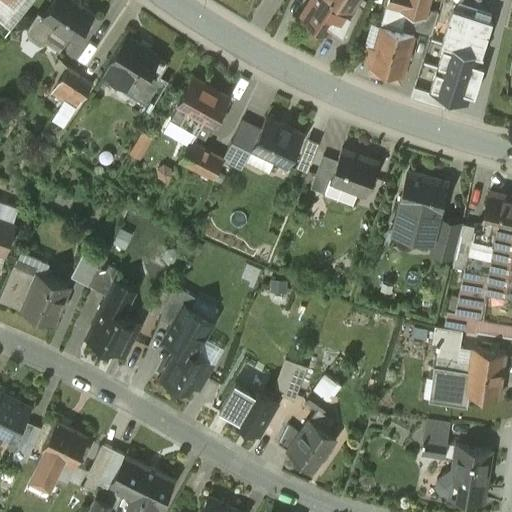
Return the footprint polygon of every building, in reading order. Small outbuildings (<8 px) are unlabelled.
[(75,0),(56,0),(46,15),(39,11),(28,27),(29,35),(41,43),(49,42),(61,50),(71,35),(76,39),(94,12),(75,0)] [(311,0),(302,14),(330,32),(348,4),(352,6),(356,0),(311,0)] [(430,0),(388,0),(387,5),(407,10),(426,15),(428,8),(430,0)] [(439,11),(428,8),(426,15),(422,30),(432,32),(439,11)] [(426,15),(407,10),(401,29),(413,33),(415,27),(422,30),(426,15)] [(458,17),(439,11),(432,32),(451,38),(458,17)] [(401,29),(382,24),(376,47),(370,45),(366,61),(371,62),(371,65),(373,65),(371,70),(400,78),(401,73),(403,74),(415,33),(413,33),(401,29)] [(161,56),(126,34),(109,62),(110,63),(132,76),(144,83),(160,57),(161,56)] [(482,59),(451,49),(440,82),(471,92),(482,59)] [(160,57),(144,84),(144,83),(132,76),(132,77),(142,83),(137,93),(149,100),(146,106),(149,108),(152,102),(153,103),(167,80),(159,75),(168,62),(160,57)] [(132,76),(110,63),(105,70),(127,84),(132,77),(132,76)] [(70,67),(59,84),(70,92),(82,75),(70,67)] [(82,75),(70,92),(82,100),(93,83),(82,75)] [(230,95),(194,76),(178,104),(178,105),(171,118),(197,133),(206,137),(213,124),(214,124),(230,95)] [(304,133),(267,115),(252,148),(289,165),(304,133)] [(197,133),(171,118),(164,130),(189,144),(190,140),(192,141),(197,133)] [(192,141),(190,140),(189,144),(180,160),(214,177),(224,157),(192,141)] [(379,161),(342,148),(331,179),(359,189),(368,192),(379,161)] [(448,181),(409,170),(394,226),(395,226),(395,225),(433,235),(432,236),(433,236),(448,181)] [(359,189),(331,179),(326,193),(354,203),(359,189)] [(511,195),(490,191),(483,223),(479,225),(463,223),(456,256),(454,265),(466,267),(459,296),(453,295),(450,311),(448,311),(445,326),(464,329),(511,336),(511,195)] [(0,218),(0,264),(14,223),(0,218)] [(450,220),(443,253),(456,256),(463,223),(450,220)] [(101,259),(84,250),(72,275),(90,284),(101,259)] [(121,269),(101,259),(90,284),(108,294),(121,269)] [(37,271),(15,262),(0,296),(22,306),(22,307),(55,321),(70,284),(37,270),(37,271)] [(108,294),(88,335),(118,350),(123,341),(130,345),(140,324),(133,320),(134,319),(122,313),(134,289),(117,280),(122,270),(121,269),(108,294)] [(175,283),(161,316),(173,323),(185,302),(191,306),(197,296),(175,283)] [(173,323),(165,337),(179,345),(162,375),(189,391),(195,382),(201,386),(212,366),(206,362),(207,360),(194,353),(214,319),(191,306),(185,302),(173,323)] [(445,326),(436,325),(433,341),(437,342),(437,345),(439,345),(437,356),(458,360),(464,329),(445,326)] [(474,347),(470,370),(429,364),(429,366),(435,367),(430,396),(424,395),(424,397),(467,404),(469,391),(500,396),(500,395),(499,395),(506,352),(474,347)] [(294,360),(282,393),(295,400),(308,365),(294,360)] [(317,385),(334,396),(344,380),(327,369),(317,385)] [(251,385),(233,416),(260,432),(278,401),(251,385)] [(31,405),(0,389),(0,428),(15,436),(31,405)] [(330,400),(314,389),(306,400),(322,411),(330,400)] [(288,449),(314,468),(337,436),(311,417),(301,432),(288,449)] [(57,419),(43,447),(45,448),(31,475),(51,484),(64,457),(75,463),(89,434),(57,419)] [(450,423),(428,420),(426,439),(446,442),(450,423)] [(289,423),(279,442),(288,449),(301,432),(289,423)] [(25,432),(15,454),(27,459),(37,437),(25,432)] [(446,442),(426,439),(425,441),(424,441),(423,443),(425,444),(424,453),(444,456),(446,442)] [(103,442),(92,465),(104,471),(115,448),(103,442)] [(492,449),(457,444),(454,466),(437,478),(436,486),(441,492),(449,494),(449,495),(474,499),(476,486),(486,487),(492,449)] [(115,448),(104,471),(99,482),(99,483),(108,487),(111,482),(112,483),(127,453),(115,448)] [(157,511),(174,477),(127,453),(112,483),(126,489),(118,504),(133,511),(157,511)] [(27,459),(15,454),(10,465),(23,470),(27,459)] [(92,465),(90,469),(87,467),(80,482),(95,490),(99,483),(99,482),(104,471),(92,465)] [(245,511),(210,495),(201,511),(245,511)] [(97,498),(89,511),(107,511),(111,505),(97,498)]
